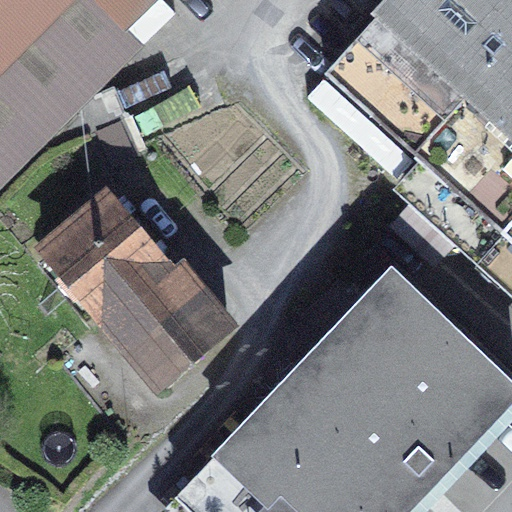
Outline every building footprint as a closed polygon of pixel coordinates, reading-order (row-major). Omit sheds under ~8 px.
[(0,0),(0,105),(39,147),(94,95),(90,38),(84,32),(105,10),(122,30),(153,0),(0,0)] [(511,0),(395,0),(327,76),(416,156),(511,50),(511,0)] [(511,50),(416,156),(505,237),(511,229),(511,50)] [(134,159),(122,123),(98,132),(110,167),(134,159)] [(107,200),(45,252),(159,387),(231,327),(184,271),(174,279),(107,200)] [(511,387),(394,274),(177,501),(188,511),(407,511),(511,402),(511,387)]
